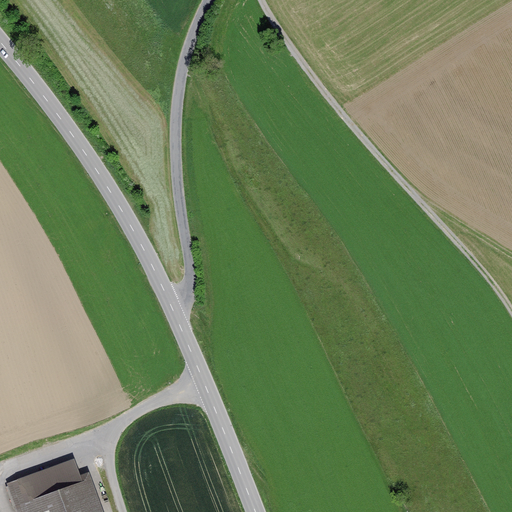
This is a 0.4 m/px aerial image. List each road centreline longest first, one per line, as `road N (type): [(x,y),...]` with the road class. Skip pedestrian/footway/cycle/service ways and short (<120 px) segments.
road 1 (track): [(262,0),(304,66),(511,309)]
road 2 (tertiary): [(175,311),(47,92),(0,38)]
road 3 (unclassified): [(175,311),(192,280),(176,120),(194,31),(209,0)]
road 4 (tertiary): [(256,511),(175,311)]
road 5 (track): [(0,469),(126,420)]
